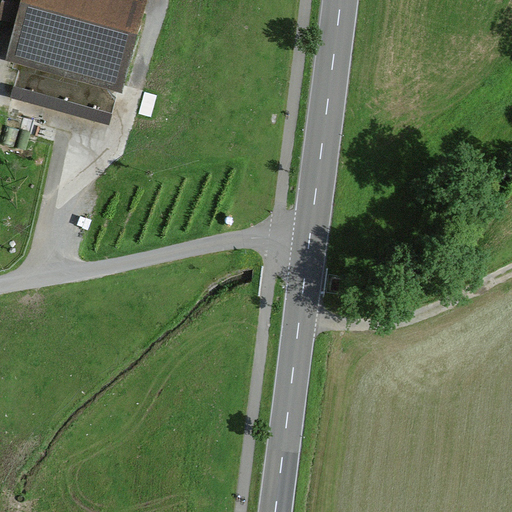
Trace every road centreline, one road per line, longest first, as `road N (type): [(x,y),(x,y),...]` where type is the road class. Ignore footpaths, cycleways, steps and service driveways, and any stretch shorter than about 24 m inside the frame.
road 1 (secondary): [(338,0),(275,511)]
road 2 (track): [(0,287),(311,226)]
road 3 (track): [(511,270),(404,316),(300,314)]
